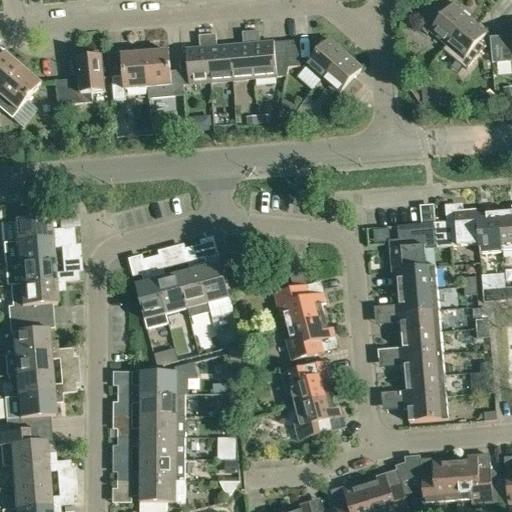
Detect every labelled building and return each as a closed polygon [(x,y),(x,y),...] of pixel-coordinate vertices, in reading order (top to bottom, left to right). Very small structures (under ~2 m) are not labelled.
[(430,32),(447,46),(469,20),(452,5),(444,15),(434,8),(418,28),(427,35),(430,32)] [(474,48),(479,42),(486,34),(469,20),(447,46),(442,52),(464,72),(480,54),(474,48)] [(288,68),(286,43),(260,45),(259,32),(250,33),(254,80),(286,77),(288,68)] [(233,82),(254,80),(250,33),(242,33),(243,46),(230,47),(233,82)] [(211,84),(207,36),(199,37),(200,50),(186,51),(189,86),(211,84)] [(211,84),(233,82),(230,47),(217,48),(216,36),(207,36),(211,84)] [(504,63),(511,62),(511,36),(502,37),(504,63)] [(504,63),(502,37),(490,38),(492,64),(504,63)] [(305,66),(322,81),(345,55),(328,40),(305,66)] [(298,41),(286,43),(288,68),(300,67),(298,41)] [(102,58),(100,58),(100,52),(78,54),(79,60),(77,60),(79,80),(67,81),(70,106),(92,104),(91,94),(105,93),(102,58)] [(169,52),(145,54),(148,89),(171,87),(173,107),(185,106),(182,71),(170,72),(169,52)] [(0,60),(0,95),(1,97),(23,70),(5,54),(0,60)] [(125,91),(148,89),(145,54),(122,56),(123,76),(111,77),(114,102),(126,101),(125,91)] [(362,88),(352,81),(362,70),(345,55),(322,81),(339,96),(336,99),(345,107),(362,88)] [(23,70),(1,97),(0,97),(0,108),(13,119),(41,85),(23,70)] [(421,92),(422,106),(436,105),(434,80),(420,82),(421,92)] [(58,107),(70,106),(67,81),(55,82),(58,107)] [(511,87),(502,89),(503,97),(511,96),(511,87)] [(269,117),(258,118),(258,127),(270,126),(269,117)] [(210,118),(186,120),(187,134),(187,135),(211,133),(211,132),(210,118)] [(258,118),(247,119),(248,128),(258,127),(258,118)] [(457,222),(436,224),(438,250),(480,246),(478,210),(456,212),(457,222)] [(481,256),(502,254),(499,214),(480,215),(479,210),(478,210),(480,246),(481,256)] [(511,212),(499,214),(502,254),(511,253),(511,212)] [(73,230),(59,231),(51,232),(50,218),(15,221),(16,243),(73,238),(73,230)] [(390,250),(392,272),(436,269),(435,250),(438,250),(436,224),(398,227),(399,243),(390,244),(390,250)] [(73,238),(16,243),(18,264),(54,261),(53,248),(74,246),(73,238)] [(194,248),(208,305),(230,300),(229,294),(228,293),(244,289),(237,260),(221,264),(208,267),(203,246),(201,247),(194,248)] [(178,275),(187,311),(190,319),(211,314),(208,305),(194,248),(186,250),(191,272),(178,275)] [(187,311),(178,275),(166,278),(161,257),(153,259),(167,316),(187,311)] [(167,316),(153,259),(144,262),(149,283),(135,286),(144,321),(167,316)] [(18,264),(20,286),(61,283),(77,281),(76,272),(55,274),(54,261),(18,264)] [(476,266),(468,267),(468,271),(471,274),(476,274),(476,266)] [(397,273),(398,293),(438,289),(436,269),(392,272),(392,273),(397,273)] [(465,289),(477,288),(477,279),(464,280),(465,289)] [(61,292),(61,283),(20,286),(12,286),(14,307),(8,308),(10,321),(36,319),(35,306),(57,305),(56,293),(61,292)] [(284,316),(288,329),(327,319),(323,306),(328,305),(325,295),(312,299),(309,287),(274,296),(280,317),(284,316)] [(477,288),(465,289),(466,297),(478,296),(477,288)] [(440,312),(438,289),(398,293),(399,307),(394,307),(395,316),(440,312)] [(507,302),(506,290),(497,291),(499,303),(507,302)] [(484,304),(490,303),(499,303),(497,291),(489,292),(483,292),(484,304)] [(401,324),(402,336),(442,333),(440,312),(395,316),(396,325),(401,324)] [(12,333),(14,354),(55,350),(55,342),(49,342),(48,330),(37,330),(36,319),(10,321),(11,334),(12,333)] [(292,363),(327,354),(324,343),(337,339),(334,329),(330,331),(327,319),(288,329),(291,340),(286,341),(292,363)] [(477,322),(478,331),(490,330),(490,321),(477,322)] [(490,330),(478,331),(478,340),(491,339),(490,330)] [(398,349),(399,358),(443,355),(442,333),(402,336),(403,349),(398,349)] [(239,348),(228,351),(230,359),(241,356),(239,348)] [(73,349),(55,350),(14,354),(5,355),(6,377),(16,376),(51,373),(50,360),(73,358),(73,349)] [(159,353),(153,354),(156,368),(162,366),(159,353)] [(445,376),(443,355),(399,358),(400,368),(405,367),(406,380),(445,376)] [(295,408),(333,398),(330,386),(335,384),(329,363),(282,376),(287,397),(292,396),(295,408)] [(494,373),(493,364),(480,365),(481,374),(494,373)] [(118,387),(118,396),(177,397),(177,379),(194,379),(194,367),(176,369),(176,374),(141,374),(141,387),(118,387)] [(51,373),(16,376),(18,398),(58,395),(76,393),(76,385),(53,386),(51,373)] [(495,394),(495,382),(494,373),(481,374),(482,383),(483,395),(495,394)] [(402,392),(403,402),(447,398),(445,376),(406,380),(407,392),(402,392)] [(227,394),(227,386),(213,386),(213,394),(227,394)] [(7,433),(35,431),(34,419),(55,417),(54,404),(59,404),(58,395),(18,398),(19,411),(11,412),(11,419),(6,420),(7,433)] [(141,418),(185,418),(185,397),(177,397),(118,396),(118,404),(141,405),(141,418)] [(330,422),(344,419),(342,409),(337,410),(333,398),(295,408),(299,420),(294,421),(299,443),(333,434),(330,422)] [(449,420),(447,398),(403,402),(404,411),(409,411),(410,424),(449,420)] [(248,407),(230,411),(232,423),(250,420),(248,407)] [(484,414),(485,422),(498,421),(497,413),(484,414)] [(118,430),(118,439),(185,440),(185,418),(141,418),(141,430),(118,430)] [(0,447),(2,468),(12,467),(53,462),(52,454),(47,454),(46,442),(36,443),(35,431),(7,433),(0,433),(0,447)] [(141,461),(177,461),(185,462),(185,440),(118,439),(118,447),(141,447),(141,461)] [(458,504),(471,503),(471,507),(494,506),(490,457),(468,458),(468,463),(456,464),(458,504)] [(421,476),(423,493),(424,511),(446,510),(446,504),(458,504),(456,464),(443,465),(443,460),(432,461),(433,475),(421,476)] [(53,462),(12,467),(14,488),(49,485),(48,472),(71,470),(70,461),(53,462)] [(118,473),(118,483),(184,484),(185,462),(177,461),(141,461),(141,474),(118,473)] [(409,511),(405,496),(401,485),(390,489),(386,476),(376,479),(378,484),(365,488),(373,511),(409,511)] [(184,505),(184,484),(118,483),(118,490),(141,491),(140,511),(166,511),(167,505),(184,505)] [(49,485),(14,488),(16,510),(57,507),(74,505),(74,497),(74,496),(59,497),(50,498),(49,485)] [(373,511),(365,488),(353,491),(352,487),(342,490),(346,503),(335,506),(336,511),(373,511)]
